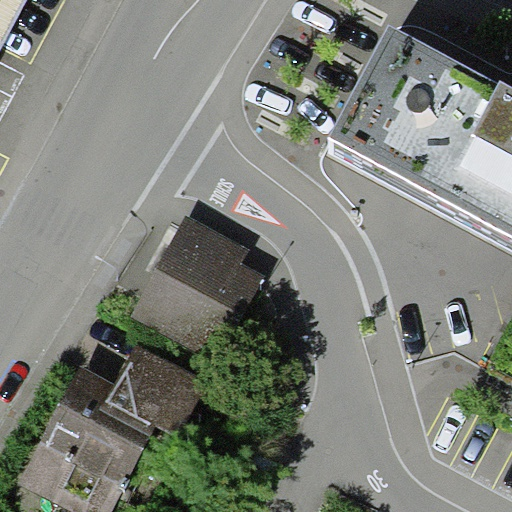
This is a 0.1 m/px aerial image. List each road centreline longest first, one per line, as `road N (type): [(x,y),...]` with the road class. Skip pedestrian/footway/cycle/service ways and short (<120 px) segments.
road 1 (residential): [(124,124),(256,203),(306,245),(334,309),(354,463),(394,511)]
road 2 (residential): [(124,124),(39,286)]
road 3 (residential): [(185,0),(124,124)]
